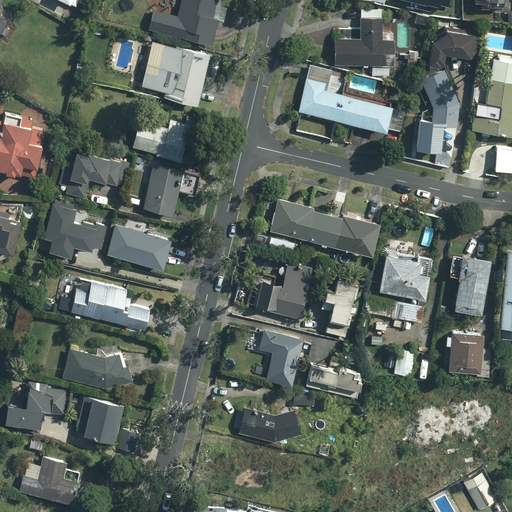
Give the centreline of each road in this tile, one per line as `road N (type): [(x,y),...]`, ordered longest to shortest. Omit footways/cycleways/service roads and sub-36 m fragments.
road 1 (residential): [(155,511),(243,143)]
road 2 (residential): [(243,143),(511,202)]
road 3 (unknown): [(174,427),(388,482)]
road 4 (residential): [(243,143),(278,0)]
